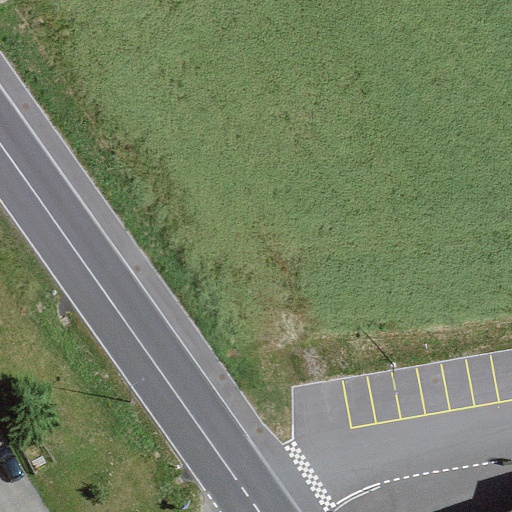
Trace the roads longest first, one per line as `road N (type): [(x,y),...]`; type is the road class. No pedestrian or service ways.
road 1 (secondary): [(262,511),(0,142)]
road 2 (residential): [(379,511),(511,462)]
